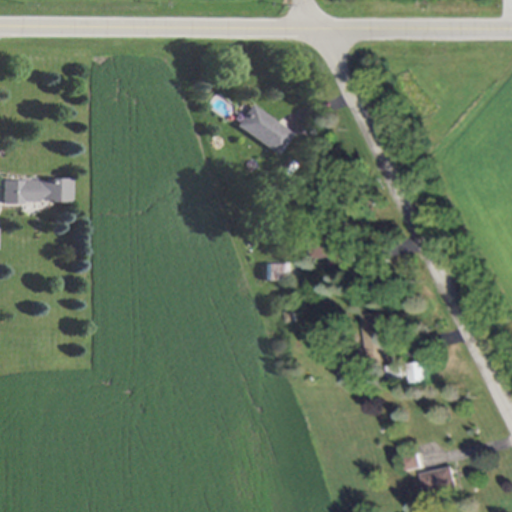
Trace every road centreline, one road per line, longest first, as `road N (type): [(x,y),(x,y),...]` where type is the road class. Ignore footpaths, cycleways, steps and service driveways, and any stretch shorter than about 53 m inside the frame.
road 1 (secondary): [(0,30),(511,32)]
road 2 (residential): [(511,429),(298,0)]
